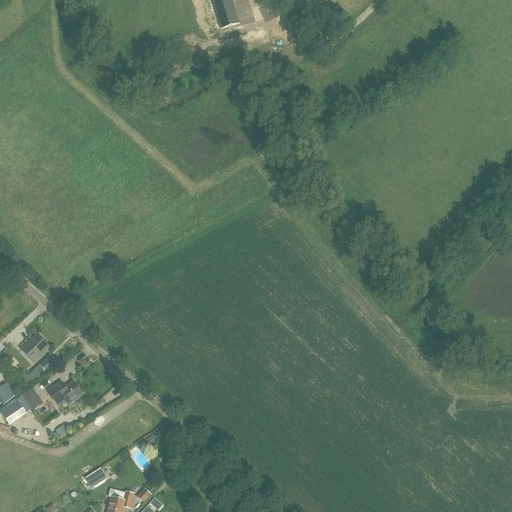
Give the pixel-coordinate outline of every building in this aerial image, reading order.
[(213,0),(222,29),(238,24),(230,0),(213,0)] [(22,350),(34,362),(49,348),(37,335),(22,350)] [(26,375),(20,381),(28,388),(46,373),(57,363),(50,355),(46,358),(39,365),(28,376),(26,375)] [(43,391),(53,385),(51,381),(40,387),(43,391)] [(61,383),(49,392),(58,404),(66,399),(70,404),(83,395),(74,382),(65,388),(61,383)] [(27,401),(34,411),(37,409),(34,404),(40,399),(37,394),(27,401)] [(101,470),(95,473),(85,479),(85,480),(91,489),(107,479),(101,470)] [(139,498),(145,503),(151,496),(146,491),(139,498)] [(131,509),(134,495),(126,493),(124,501),(112,498),(108,511),(122,511),(123,507),(131,509)] [(155,499),(150,504),(153,508),(159,502),(155,499)]
